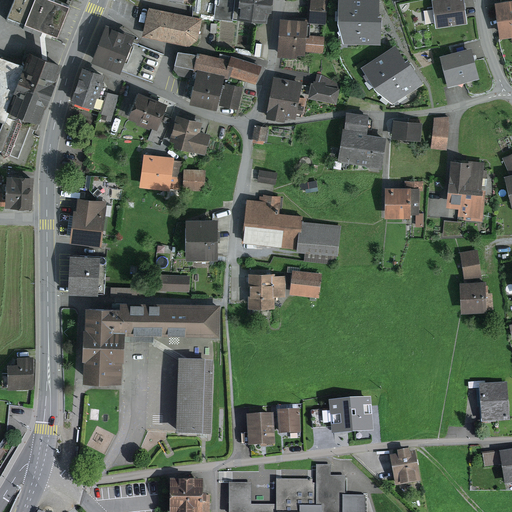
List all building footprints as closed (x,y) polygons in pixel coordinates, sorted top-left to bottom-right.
[(69,4),(59,0),(14,0),(9,14),(57,33),(69,4)] [(263,0),(237,0),(236,12),(261,16),(263,0)] [(312,0),(310,20),(324,21),(326,0),(312,0)] [(377,0),(340,0),(340,17),(346,40),(379,42),(380,16),(377,16),(377,0)] [(438,0),(441,24),(470,20),(467,0),(438,0)] [(511,0),(502,0),(505,35),(511,34),(511,0)] [(207,13),(156,1),(149,32),(200,44),(207,13)] [(305,39),(305,36),(306,22),(284,20),(282,36),(305,39)] [(97,58),(126,69),(137,40),(140,33),(111,22),(97,58)] [(323,38),(305,36),(305,39),(282,36),(280,52),(295,54),(296,51),(303,52),(304,47),(321,49),(323,38)] [(165,51),(137,40),(126,69),(154,80),(165,51)] [(376,83),(393,100),(421,83),(407,61),(404,62),(395,47),(365,66),(376,83)] [(231,56),(230,60),(198,53),(198,55),(178,50),(176,62),(198,67),(198,70),(223,76),(225,72),(254,82),(260,66),(231,56)] [(443,56),(449,82),(476,76),(470,50),(443,56)] [(58,62),(32,53),(27,67),(0,57),(0,116),(6,119),(0,136),(0,149),(17,155),(28,125),(35,127),(58,62)] [(107,77),(85,70),(76,100),(114,112),(119,96),(102,91),(107,77)] [(223,76),(198,70),(191,99),(215,105),(216,102),(237,107),(241,88),(222,83),(223,76)] [(324,77),(318,76),(316,84),(313,83),(311,96),(335,101),(338,85),(324,77)] [(275,79),(272,98),(302,104),(302,100),(296,99),(299,83),(275,79)] [(161,114),(165,104),(140,94),(131,116),(155,125),(151,138),(161,142),(171,117),(161,114)] [(302,104),(272,98),(268,115),(283,118),(284,113),(299,116),(302,104)] [(347,116),(345,132),(365,135),(367,119),(347,116)] [(199,122),(178,117),(172,143),(203,150),(207,135),(197,133),(199,122)] [(435,120),(433,145),(445,147),(447,121),(435,120)] [(395,121),(394,135),(418,138),(420,124),(395,121)] [(259,126),(256,141),(267,143),(270,128),(259,126)] [(382,137),(365,135),(345,132),(341,158),(379,163),(382,137)] [(511,142),(500,145),(511,206),(511,142)] [(179,160),(146,155),(143,182),(176,186),(179,160)] [(453,161),(451,188),(481,191),(483,164),(453,161)] [(260,169),(258,178),(279,182),(281,172),(260,169)] [(203,172),(187,172),(186,187),(203,187),(203,172)] [(30,177),(9,177),(8,203),(29,204),(30,177)] [(406,188),(389,188),(389,215),(409,215),(409,211),(417,211),(417,188),(421,188),(421,182),(406,182),(406,188)] [(451,188),(450,203),(462,204),(461,216),(481,218),(483,191),(481,191),(451,188)] [(68,240),(101,244),(107,200),(78,194),(68,240)] [(250,195),(245,236),(298,242),(302,213),(278,210),(280,199),(250,195)] [(302,213),(298,242),(339,247),(342,218),(302,213)] [(215,221),(190,220),(190,255),(214,255),(215,221)] [(461,222),(444,220),(443,233),(460,235),(461,222)] [(478,242),(462,246),(469,272),(484,268),(478,242)] [(77,249),(75,287),(98,288),(101,251),(77,249)] [(321,268),(297,265),(294,288),(319,291),(321,268)] [(287,270),(250,266),(246,301),(271,304),(273,292),(284,293),(287,270)] [(115,281),(115,291),(193,292),(193,271),(163,271),(163,281),(115,281)] [(464,276),(464,306),(486,306),(486,277),(464,276)] [(159,329),(220,330),(221,299),(120,296),(120,302),(84,301),(82,377),(127,378),(128,338),(158,338),(159,329)] [(7,364),(7,382),(35,382),(35,351),(19,351),(19,364),(7,364)] [(212,357),(178,356),(176,431),(209,431),(212,357)] [(504,380),(478,383),(482,418),(508,415),(504,380)] [(367,393),(333,395),(334,405),(344,404),(346,424),(375,422),(373,402),(368,403),(367,393)] [(301,407),(283,408),(284,432),(303,431),(301,407)] [(275,413),(252,414),(254,445),(278,444),(275,413)] [(511,444),(484,448),(486,464),(500,463),(502,482),(511,481),(511,444)] [(392,455),(395,481),(423,477),(419,451),(392,455)] [(232,481),(233,511),(370,511),(370,491),(351,492),(351,472),(338,472),(338,462),(320,462),(321,476),(279,477),(279,502),(255,503),(255,481),(232,481)] [(170,480),(169,511),(202,511),(203,480),(170,480)]
